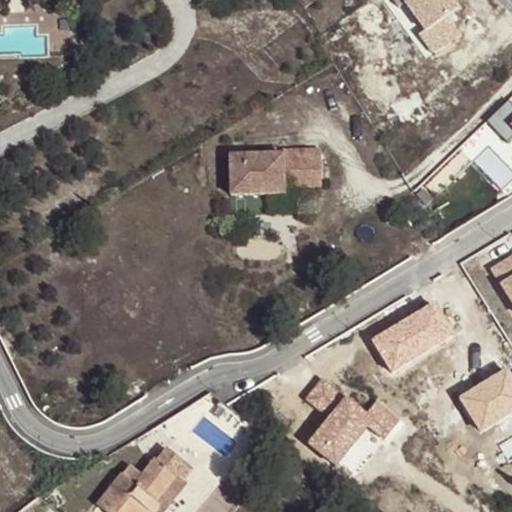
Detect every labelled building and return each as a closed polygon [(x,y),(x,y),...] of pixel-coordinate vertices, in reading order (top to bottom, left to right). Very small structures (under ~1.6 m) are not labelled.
[(457,33),(445,16),(460,7),(455,0),(388,0),(426,54),(457,33)] [(511,100),(493,119),(511,139),(511,100)] [(320,186),(320,150),(284,150),(284,155),(230,155),(230,194),(284,194),(284,186),(284,181),(293,181),(294,186),(320,186)] [(511,256),(497,263),(511,301),(511,256)] [(380,401),(371,413),(325,378),(310,397),(335,416),(315,443),(343,465),(378,420),(389,428),(399,416),(380,401)] [(281,450),(269,440),(263,448),(275,458),(281,450)] [(97,506),(105,511),(156,511),(157,511),(159,510),(160,507),(159,505),(155,502),(174,476),(182,481),(191,469),(166,449),(157,461),(155,459),(141,476),(128,467),(97,506)] [(161,511),(184,484),(182,481),(174,476),(155,502),(159,505),(160,507),(159,510),(157,511),(156,511),(161,511)]
